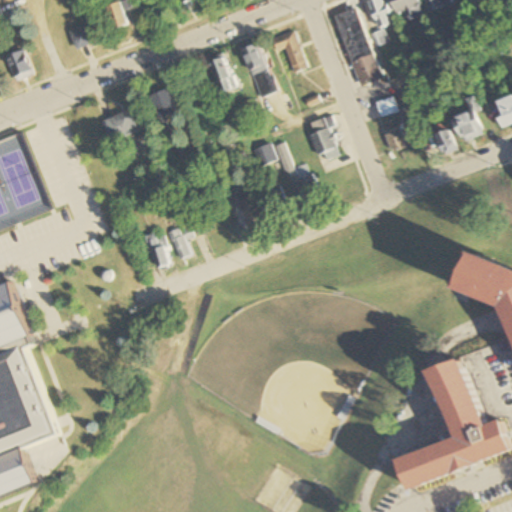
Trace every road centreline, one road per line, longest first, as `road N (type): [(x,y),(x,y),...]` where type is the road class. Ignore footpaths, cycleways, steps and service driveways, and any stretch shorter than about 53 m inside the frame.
road 1 (residential): [(511,147),(145,296)]
road 2 (residential): [(295,0),(0,117)]
road 3 (residential): [(385,199),(307,0)]
